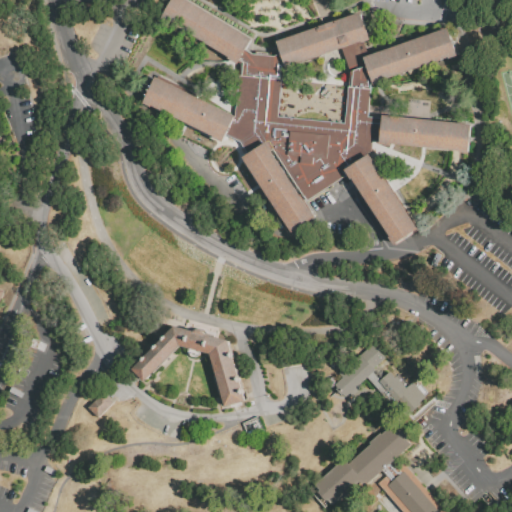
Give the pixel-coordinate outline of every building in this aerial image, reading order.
[(473,127),(470,157),(377,147),(377,141),(365,140),(364,151),(420,232),(396,247),(349,176),(308,203),(318,220),(293,236),(243,159),(250,154),(241,143),(229,137),(225,145),(145,106),(157,80),(237,119),(241,68),(163,21),(175,0),(184,0),(254,42),(248,52),(255,56),(276,58),(283,56),(279,45),(363,15),(372,43),(364,46),(369,59),(449,31),(458,58),(372,88),(369,119),(379,120),(379,117),(473,127)] [(134,372),(177,330),(231,344),(247,404),(226,411),(213,359),(185,351),(146,385),(134,372)] [(341,377),(374,348),(386,362),(376,372),(378,374),(364,386),(366,388),(354,399),(351,396),(347,400),(345,398),(343,399),(338,392),(339,391),(336,387),(344,380),(341,377)] [(398,379),(408,391),(415,385),(427,400),(422,406),(423,407),(413,416),(412,415),(410,416),(381,384),(392,375),(397,380),(398,379)] [(90,411),(105,396),(115,406),(100,422),(90,411)] [(396,462),(399,466),(405,461),(450,511),(403,511),(379,485),(387,478),(383,474),(367,487),(363,483),(353,493),(354,494),(341,505),(340,504),(336,507),(330,500),(328,502),(321,494),(323,493),(317,486),(345,461),(350,467),(372,448),(370,446),(382,435),(384,436),(395,426),(399,431),(402,429),(411,440),(409,442),(413,446),(396,462)]
